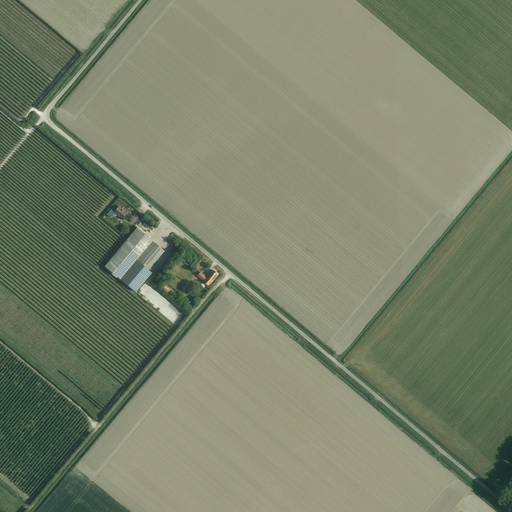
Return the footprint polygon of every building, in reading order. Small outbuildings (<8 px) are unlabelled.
[(153,203),(151,205),(163,213),(165,211),(153,203)] [(127,213),(119,206),(114,213),(122,219),(127,213)] [(137,261),(153,242),(137,228),(105,267),(121,280),(137,261)] [(164,251),(153,242),(137,261),(148,270),(151,272),(153,269),(151,267),(164,251)] [(151,272),(148,270),(137,261),(121,280),(136,293),(152,273),(151,272)] [(208,285),(218,274),(213,270),(207,278),(206,277),(200,272),(197,276),(198,277),(196,279),(201,284),(203,281),(208,285)]
